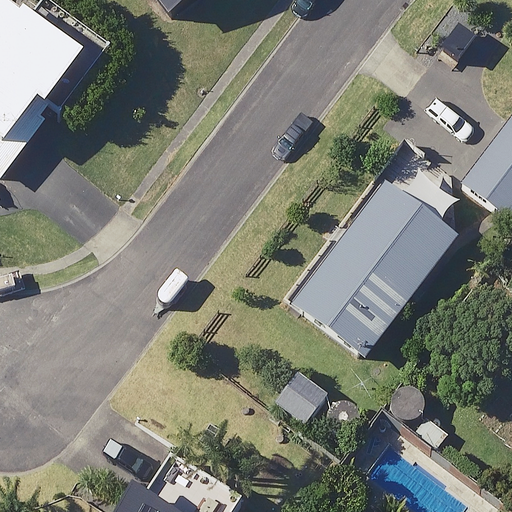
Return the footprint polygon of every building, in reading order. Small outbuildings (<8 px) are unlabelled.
[(56,127),(104,63),(21,0),(0,0),(0,186),(49,122),(56,127)] [(143,0),(166,30),(205,0),(143,0)] [(511,221),(511,136),(505,130),(457,191),(506,229),(511,221)] [(452,247),(381,193),(290,313),(360,367),(452,247)] [(323,401),(291,379),(268,412),(300,434),(323,401)] [(404,392),(381,423),(431,460),(454,429),(404,392)] [(242,511),(245,508),(160,456),(125,511),(242,511)]
